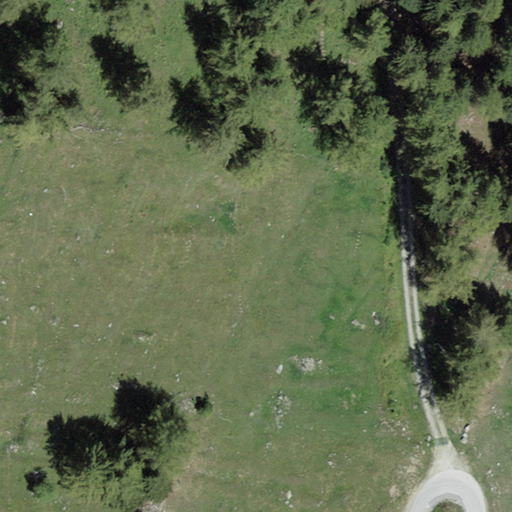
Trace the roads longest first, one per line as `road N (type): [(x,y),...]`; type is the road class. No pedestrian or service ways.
road 1 (track): [(418,352),(396,0)]
road 2 (track): [(454,483),(418,352)]
